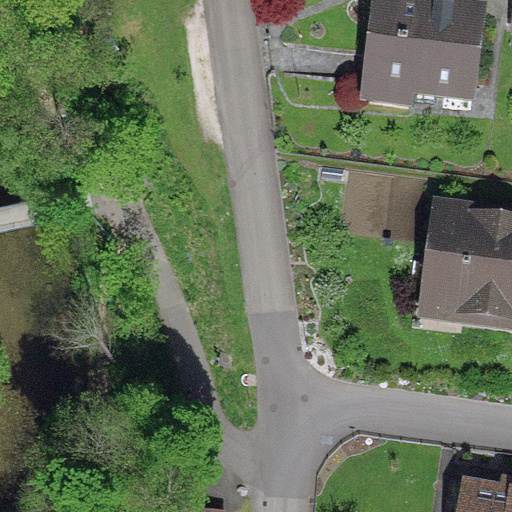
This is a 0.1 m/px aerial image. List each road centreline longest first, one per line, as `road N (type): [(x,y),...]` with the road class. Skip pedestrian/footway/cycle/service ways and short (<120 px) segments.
road 1 (residential): [(289,436),(229,0)]
road 2 (residential): [(511,469),(289,436)]
